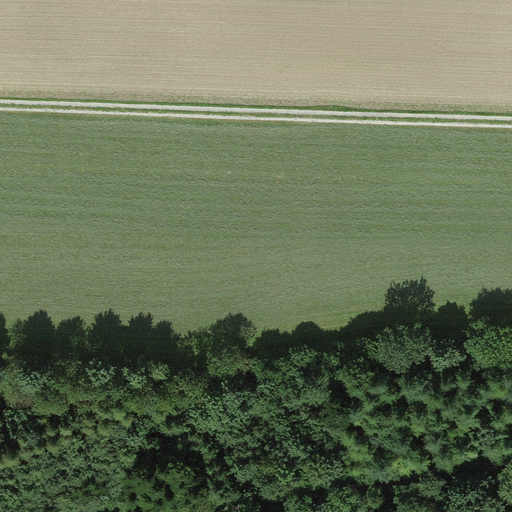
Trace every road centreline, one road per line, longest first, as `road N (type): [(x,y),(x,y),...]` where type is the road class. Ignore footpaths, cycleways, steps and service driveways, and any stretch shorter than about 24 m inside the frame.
road 1 (track): [(511,126),(0,110)]
road 2 (track): [(511,479),(313,491),(267,511)]
